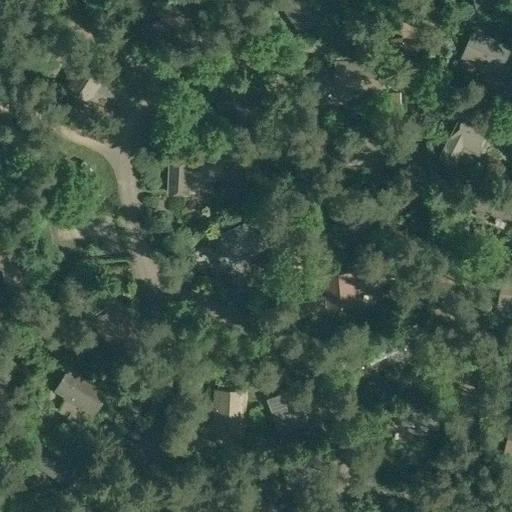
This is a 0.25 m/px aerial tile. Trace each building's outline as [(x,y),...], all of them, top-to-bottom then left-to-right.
[(150,42),(195,15),(186,0),(156,0),(154,2),(163,17),(142,29),(150,42)] [(325,19),(311,0),(279,0),(277,1),(301,35),(325,19)] [(469,31),(458,58),(500,76),(511,49),(469,31)] [(89,100),(106,75),(83,60),(67,86),(89,100)] [(339,90),(381,89),(381,60),(337,61),(337,75),(339,75),(339,90)] [(217,106),(255,117),(263,90),(225,79),(217,106)] [(479,152),(492,127),(463,112),(439,158),(452,165),(463,144),(479,152)] [(0,130),(0,151),(5,154),(13,136),(0,130)] [(388,135),(344,137),(345,151),(389,149),(388,135)] [(217,161),(168,159),(167,192),(189,193),(190,177),(216,179),(217,161)] [(511,205),(471,194),(467,208),(511,219),(511,205)] [(384,195),(334,207),(337,221),(388,209),(384,195)] [(234,260),(267,246),(255,218),(222,232),(234,260)] [(9,289),(24,285),(11,234),(0,236),(0,266),(3,265),(9,289)] [(354,286),(378,284),(377,269),(325,273),(328,305),(356,303),(354,286)] [(511,278),(498,277),(494,306),(511,308),(511,278)] [(114,350),(139,332),(116,299),(91,316),(114,350)] [(402,332),(365,350),(372,365),(409,346),(408,345),(402,332)] [(511,392),(511,349),(510,349),(498,389),(511,392)] [(0,386),(3,388),(16,362),(0,353),(0,386)] [(95,412),(110,386),(71,364),(56,389),(95,412)] [(243,435),(245,390),(216,389),(214,433),(243,435)] [(291,389),(263,399),(276,437),(305,427),(291,389)] [(394,423),(394,424),(418,427),(428,428),(438,429),(438,428),(440,415),(395,410),(394,423)] [(83,464),(51,442),(35,465),(67,487),(83,464)] [(289,486),(324,477),(316,449),(281,458),(289,486)]
